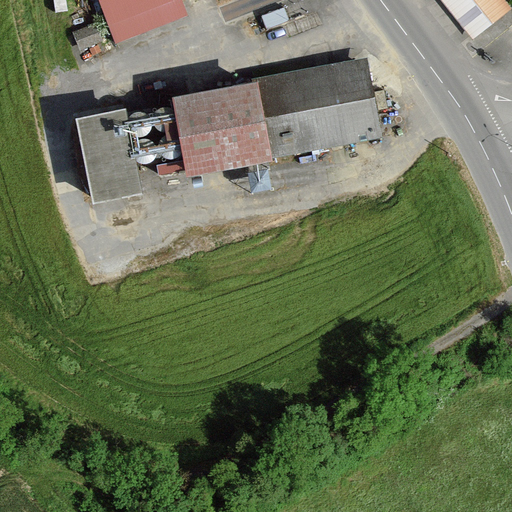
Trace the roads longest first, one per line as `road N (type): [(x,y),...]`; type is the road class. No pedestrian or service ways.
road 1 (track): [(511,299),(271,429),(211,452),(152,454),(88,439),(0,400)]
road 2 (tertiary): [(468,120),(381,0)]
